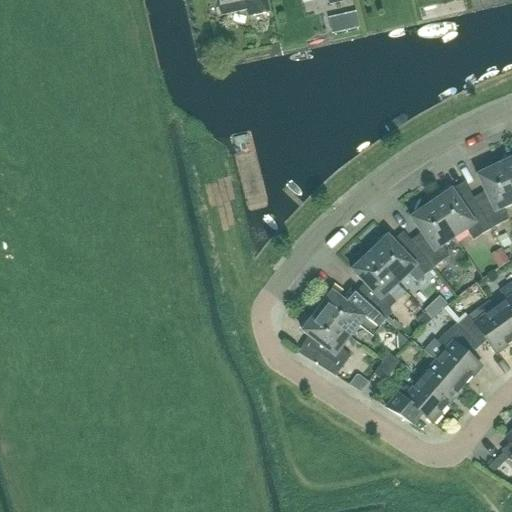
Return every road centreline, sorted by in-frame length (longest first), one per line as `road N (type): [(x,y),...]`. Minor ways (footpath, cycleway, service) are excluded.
road 1 (residential): [(260,328),(283,281),(366,195),(432,149),(511,110)]
road 2 (residential): [(260,328),(281,365),(423,454),(457,448),(511,389)]
